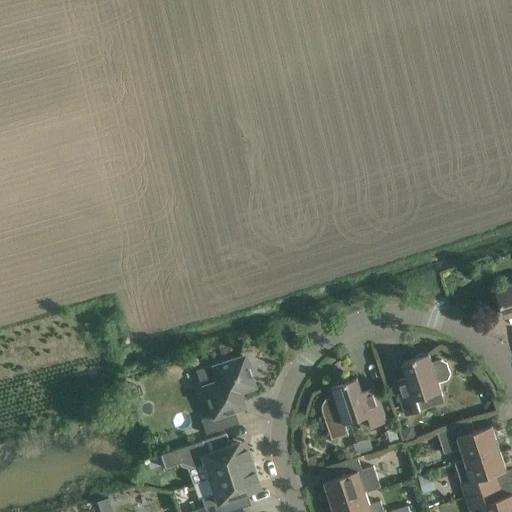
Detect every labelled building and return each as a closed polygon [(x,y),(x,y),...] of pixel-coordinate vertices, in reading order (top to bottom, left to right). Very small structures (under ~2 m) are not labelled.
[(511,284),(496,290),(504,316),(511,313),(511,284)] [(408,376),(394,381),(406,415),(445,402),(439,384),(447,381),(451,375),(447,363),(441,360),(432,363),(429,354),(403,362),(408,376)] [(212,416),(200,420),(205,434),(238,423),(237,422),(233,423),(229,411),(243,407),(238,392),(248,388),(245,379),(250,377),(248,371),(251,370),(247,358),(244,359),(243,356),(224,362),(212,366),(217,381),(202,386),(212,416)] [(349,434),(346,424),(358,419),(362,430),(387,422),(377,393),(375,387),(362,392),(357,378),(332,387),(334,394),(330,396),(325,399),(322,405),(322,411),(333,440),(349,434)] [(465,459),(499,448),(492,426),(475,431),(471,420),(437,432),(445,454),(461,448),(465,459)] [(405,441),(418,437),(414,426),(401,429),(405,441)] [(225,433),(160,455),(164,468),(179,463),(180,463),(192,467),(202,463),(207,479),(251,464),(243,440),(226,446),(223,435),(226,434),(225,433)] [(465,497),(499,486),(495,474),(507,470),(499,448),(465,459),(469,471),(465,472),(462,477),(463,480),(465,482),(460,484),(465,497)] [(313,456),(306,458),(311,472),(318,469),(313,456)] [(325,482),(332,504),(366,493),(366,492),(381,487),(374,466),(361,470),(358,458),(329,468),(333,479),(325,482)] [(419,474),(423,473),(425,469),(425,465),(421,462),(417,464),(415,468),(415,472),(419,474)] [(203,507),(188,511),(227,511),(249,505),(249,503),(246,504),(242,493),(259,488),(251,464),(207,479),(213,494),(200,498),(203,507)] [(435,490),(429,473),(418,477),(424,494),(435,490)] [(470,511),(481,507),(482,511),(511,511),(511,493),(503,497),(499,486),(465,497),(470,511)] [(381,500),(370,504),(366,493),(332,504),(334,511),(410,511),(409,507),(391,511),(386,511),(385,510),(384,510),(381,500)] [(116,511),(112,496),(98,500),(101,511),(116,511)]
